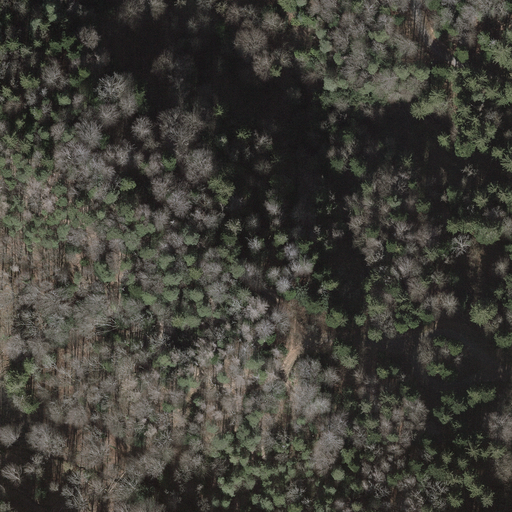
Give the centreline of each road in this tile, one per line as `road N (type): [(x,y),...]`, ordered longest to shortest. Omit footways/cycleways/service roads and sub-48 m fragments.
road 1 (track): [(511,372),(492,370),(448,389),(423,383),(409,348),(434,333),(469,342)]
road 2 (track): [(511,87),(431,46),(416,0)]
